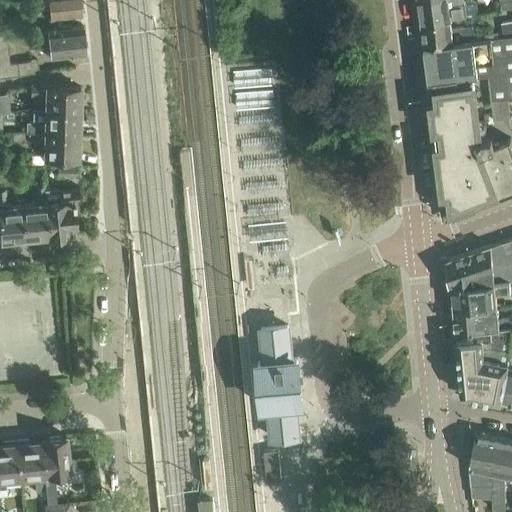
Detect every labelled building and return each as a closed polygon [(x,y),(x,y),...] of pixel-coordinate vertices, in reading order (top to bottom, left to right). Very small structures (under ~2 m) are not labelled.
[(30,0),(31,4),(32,8),(48,6),(49,17),(62,16),(82,14),(80,0),(30,0)] [(466,17),(463,0),(417,0),(421,25),(449,20),(466,17)] [(511,7),(510,0),(497,0),(500,10),(511,7)] [(475,36),(474,27),(471,25),(451,28),(449,20),(421,25),(424,48),(460,43),(460,40),(475,36)] [(511,20),(499,22),(501,36),(498,37),(497,31),(475,36),(486,34),(491,33),(491,39),(511,35),(511,20)] [(85,53),(85,48),(87,46),(86,42),(84,40),(82,25),(20,32),(21,40),(28,39),(29,47),(48,45),(49,57),(85,53)] [(6,33),(0,33),(0,77),(18,74),(39,71),(37,58),(17,62),(9,62),(6,33)] [(511,35),(491,39),(491,33),(486,34),(491,73),(489,74),(489,75),(488,75),(490,100),(492,100),(492,99),(511,96),(511,35)] [(489,74),(491,73),(486,34),(475,36),(460,40),(460,43),(424,48),(428,81),(489,74)] [(493,120),(492,100),(490,100),(488,75),(428,82),(431,106),(439,105),(442,124),(434,125),(445,217),(482,203),(482,202),(481,202),(480,196),(495,190),(497,196),(496,196),(497,197),(511,191),(511,136),(495,143),(492,135),(483,136),(482,120),(493,120)] [(80,86),(30,84),(30,94),(46,95),(45,109),(82,110),(82,97),(79,97),(80,86)] [(6,93),(0,94),(0,112),(8,111),(6,93)] [(26,120),(26,131),(78,133),(79,122),(81,122),(82,110),(45,109),(33,108),(32,120),(26,120)] [(77,164),(78,154),(80,155),(81,144),(78,144),(78,133),(26,131),(12,132),(13,140),(26,140),(44,141),(44,154),(31,153),(31,163),(44,163),(44,160),(58,161),(58,156),(60,156),(60,163),(77,164)] [(77,164),(60,163),(57,163),(57,176),(77,176),(77,164)] [(36,203),(21,205),(25,240),(36,238),(39,235),(48,234),(45,202),(44,190),(43,186),(34,186),(36,203)] [(58,188),(44,189),(44,190),(45,202),(48,234),(48,235),(51,235),(54,237),(62,236),(64,233),(73,232),(73,227),(76,227),(75,210),(77,210),(77,187),(79,187),(79,186),(58,188)] [(25,240),(21,205),(7,206),(5,189),(0,189),(0,236),(0,239),(11,238),(14,241),(25,240)] [(511,238),(448,260),(451,286),(510,280),(511,280),(511,238)] [(511,280),(451,286),(454,312),(498,308),(497,293),(511,291),(511,280)] [(454,312),(456,332),(492,328),(511,327),(511,318),(500,320),(498,308),(454,312)] [(302,401),(297,357),(291,358),(288,325),(261,328),(264,360),(258,361),(262,405),(269,404),(272,437),(299,435),(295,402),(302,401)] [(456,340),(459,366),(462,393),(500,401),(508,361),(509,356),(511,350),(511,345),(511,327),(492,328),(492,339),(484,339),(483,337),(456,340)] [(511,356),(509,356),(508,361),(500,401),(511,403),(511,356)] [(471,459),(469,466),(471,484),(493,484),(491,470),(497,437),(476,433),(471,459)] [(43,440),(40,440),(45,490),(47,506),(57,505),(54,479),(69,478),(68,471),(74,471),(72,458),(68,458),(66,435),(42,437),(43,440)] [(511,439),(497,437),(491,470),(493,484),(493,487),(494,503),(494,508),(506,507),(505,503),(505,473),(511,474),(511,439)] [(28,438),(15,440),(19,482),(35,480),(36,491),(45,490),(40,440),(28,441),(28,438)] [(3,444),(0,444),(0,494),(5,493),(4,483),(19,482),(15,440),(3,441),(3,444)] [(90,489),(80,490),(81,495),(95,494),(94,476),(89,477),(90,489)]
